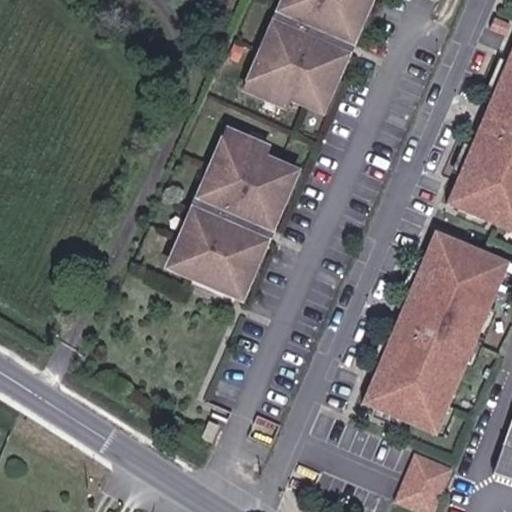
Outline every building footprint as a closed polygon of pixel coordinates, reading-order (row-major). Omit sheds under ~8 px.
[(325,112),(356,41),(352,39),(364,11),(366,13),(371,0),(292,0),(288,11),(284,8),(277,23),(282,25),(276,38),(271,35),(242,101),(282,120),(286,110),(319,125),(325,112)] [(511,42),(442,207),(511,237),(511,42)] [(254,268),(286,197),(292,185),(259,170),(264,160),(223,142),(194,208),(199,210),(193,223),(188,221),(182,236),(186,237),(174,265),(172,264),(165,279),(233,309),(239,294),(237,293),(250,266),(254,268)] [(503,265),(430,234),(356,405),(429,437),(503,265)] [(511,419),(494,467),(511,473),(511,419)] [(207,450),(217,434),(208,428),(198,444),(207,450)] [(395,502),(420,511),(436,511),(456,464),(417,448),(395,502)]
